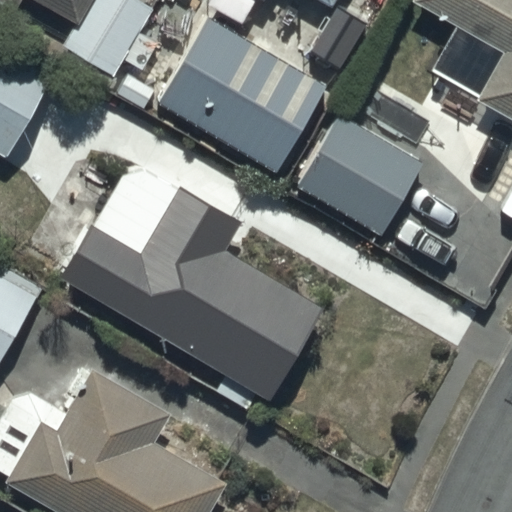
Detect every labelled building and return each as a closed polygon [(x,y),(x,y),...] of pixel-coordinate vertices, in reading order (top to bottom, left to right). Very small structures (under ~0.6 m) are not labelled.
[(52,0),(76,13),(62,39),(73,45),(65,61),(105,83),(123,52),(144,64),(159,35),(141,25),(154,0),(52,0)] [(511,0),(433,0),(503,40),(476,88),(511,108),(511,0)] [(208,5),(157,93),(278,163),(329,76),(208,5)] [(51,67),(0,36),(0,143),(4,146),(51,67)] [(339,107),(296,179),(380,229),(423,158),(339,107)] [(121,163),(64,267),(229,361),(215,385),(247,403),(257,384),(272,393),(328,295),(227,237),(244,208),(181,172),(177,178),(146,160),(121,163)] [(0,350),(40,281),(0,257),(0,350)] [(21,375),(0,409),(0,459),(11,466),(8,470),(78,511),(205,511),(206,511),(227,475),(155,432),(173,403),(93,355),(65,402),(21,375)]
